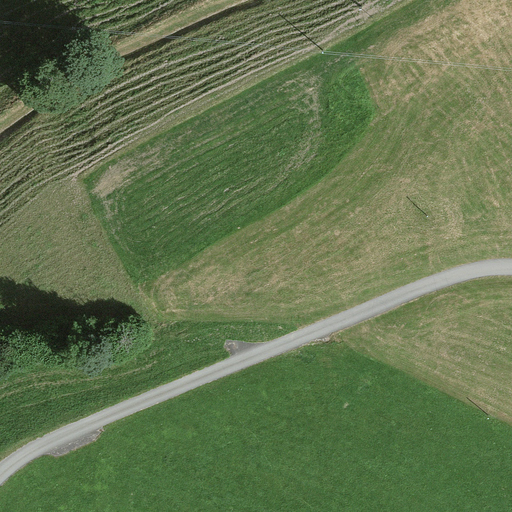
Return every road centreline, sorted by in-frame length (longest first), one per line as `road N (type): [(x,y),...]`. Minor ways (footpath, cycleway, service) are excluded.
road 1 (track): [(0,477),(35,452),(427,286),(511,266)]
road 2 (track): [(0,126),(130,42),(232,0)]
